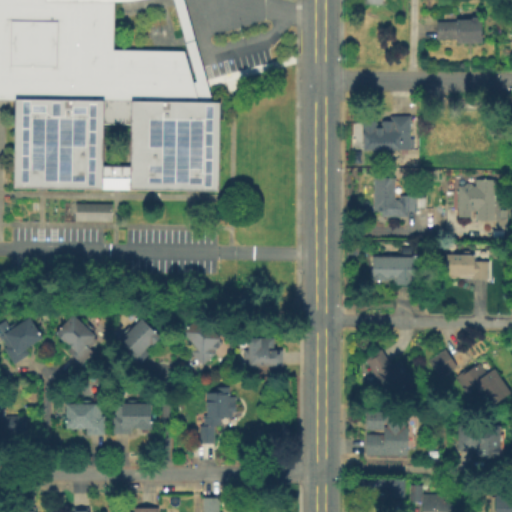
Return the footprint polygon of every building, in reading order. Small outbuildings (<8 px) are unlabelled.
[(0,0),(137,0),(132,1),(113,2),(113,51),(184,52),(198,102),(221,103),(220,192),(14,188),(16,100),(0,100),(0,0)] [(480,18),(482,21),(483,44),(457,45),(457,41),(439,42),(438,23),(456,23),(456,21),(471,21),(473,18),(480,18)] [(427,116),(444,116),(444,124),(450,124),(450,114),(470,114),(470,127),(479,127),(479,158),(466,158),(466,150),(452,150),(452,158),(426,158),(427,116)] [(411,117),(412,151),(364,151),(363,122),(377,122),(377,128),(382,128),(382,122),(391,121),(391,117),(411,117)] [(397,199),(402,199),(402,195),(426,195),(427,210),(418,209),(418,212),(409,212),(409,218),(383,217),(383,210),(376,210),(375,177),(397,177),(397,199)] [(495,178),(495,222),(477,221),(475,214),(471,214),(472,221),(459,219),(460,186),(464,186),(467,182),(474,182),(475,185),(478,185),(478,178),(495,178)] [(114,204),(114,223),(77,223),(77,204),(114,204)] [(489,261),(489,280),(472,279),(446,278),(446,255),(474,255),(474,261),(489,261)] [(414,258),(415,271),(417,270),(417,287),(395,286),(395,281),(390,281),(390,282),(373,282),(373,258),(414,258)] [(94,350),(81,363),(54,335),(73,313),(97,335),(88,344),(94,350)] [(219,353),(204,366),(193,351),(195,348),(183,331),(203,315),(225,341),(216,350),(219,353)] [(31,351),(15,364),(0,343),(0,336),(31,316),(44,337),(29,348),(31,351)] [(152,350),(138,365),(130,356),(135,351),(122,335),(144,316),(152,328),(162,334),(149,348),(152,350)] [(271,346),(271,348),(284,348),(284,366),(250,365),(250,336),(275,337),(275,346),(271,346)] [(383,349),(392,365),(402,358),(416,380),(391,397),(367,360),(383,349)] [(458,368),(440,379),(429,361),(447,350),(458,368)] [(481,362),(489,373),(496,368),(511,390),(511,392),(491,408),(480,392),(471,397),(457,377),(462,373),(463,375),(481,362)] [(231,385),(232,395),(238,394),(238,411),(234,411),(234,416),(222,417),(223,426),(216,426),(216,442),(201,443),(200,424),(205,424),(204,416),(208,416),(207,391),(218,391),(218,386),(231,385)] [(92,397),(93,402),(104,405),(104,414),(107,414),(107,433),(88,434),(88,427),(67,428),(68,402),(84,402),(83,398),(92,397)] [(138,401),(153,401),(152,430),(133,429),(133,433),(121,435),(114,432),(115,413),(120,413),(120,400),(129,401),(129,397),(139,397),(138,401)] [(408,411),(408,456),(366,454),(367,409),(408,411)] [(17,432),(4,432),(4,414),(17,414),(17,411),(26,411),(26,432),(17,432)] [(502,425),(502,455),(477,455),(477,448),(459,448),(459,421),(477,421),(477,424),(502,424),(502,425)] [(440,452),(439,460),(429,460),(428,451),(440,452)] [(406,480),(406,498),(391,498),(391,488),(376,488),(376,500),(365,500),(365,496),(356,496),(356,479),(406,480)] [(453,495),(452,511),(424,511),(424,500),(411,500),(411,483),(423,483),(423,492),(441,492),(441,495),(453,495)] [(511,495),(511,511),(498,511),(498,495),(511,495)] [(221,497),(221,511),(205,511),(205,497),(221,497)]
